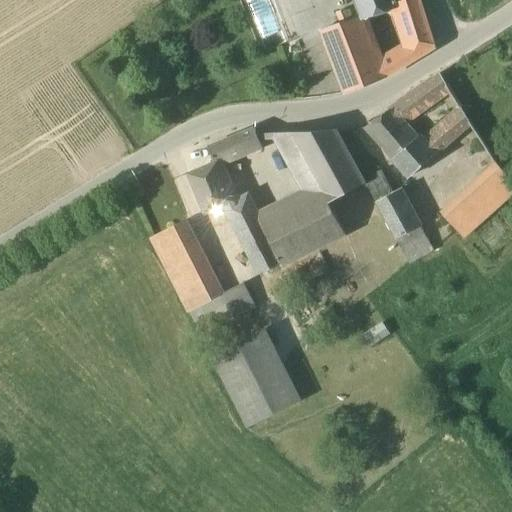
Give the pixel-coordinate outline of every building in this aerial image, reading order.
[(355,0),(362,16),(363,18),(396,7),(395,0),(355,0)] [(435,48),(420,0),(395,0),(396,7),(408,49),(411,63),(435,48)] [(362,16),(321,31),(345,94),(386,78),(411,63),(408,49),(380,63),(363,18),(362,16)] [(441,75),(413,95),(422,108),(449,89),(441,75)] [(413,95),(399,104),(410,120),(422,108),(413,95)] [(399,104),(365,128),(393,160),(415,139),(403,126),(410,120),(399,104)] [(462,109),(425,141),(436,154),(471,124),(462,109)] [(214,164),(188,174),(205,214),(214,210),(223,206),(230,222),(241,216),(234,199),(218,162),(261,145),(254,129),(208,148),(214,164)] [(337,130),(274,134),(290,164),(303,157),(319,189),(321,188),(329,202),(365,184),(365,182),(337,130)] [(425,141),(419,135),(415,139),(393,160),(410,178),(435,155),(436,154),(425,141)] [(303,157),(290,164),(307,196),(319,189),(303,157)] [(511,181),(497,165),(442,213),(463,238),(511,194),(511,181)] [(381,173),(365,182),(365,184),(376,203),(393,194),(381,173)] [(307,196),(259,221),(261,224),(260,225),(238,236),(258,275),(281,263),(283,267),(345,235),(329,202),(321,188),(319,189),(307,196)] [(393,194),(376,203),(396,240),(420,226),(400,190),(393,194)] [(259,221),(247,193),(234,199),(241,216),(230,222),(238,236),(260,225),(259,221)] [(222,296),(185,221),(152,238),(189,313),(222,297),(222,296)] [(420,226),(396,240),(409,263),(433,250),(420,226)] [(244,285),(222,296),(222,297),(229,312),(233,320),(256,308),(244,285)] [(222,297),(189,313),(197,328),(229,312),(222,297)] [(265,330),(211,357),(247,429),(301,402),(265,330)]
